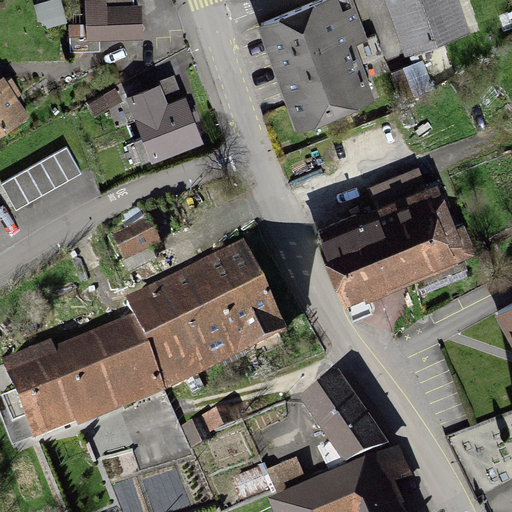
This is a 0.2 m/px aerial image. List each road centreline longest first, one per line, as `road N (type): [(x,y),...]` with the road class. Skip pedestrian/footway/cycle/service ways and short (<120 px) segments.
road 1 (residential): [(256,149),(291,244),(342,337),(456,511)]
road 2 (residential): [(256,149),(79,201),(0,259)]
road 3 (residential): [(213,28),(256,149)]
